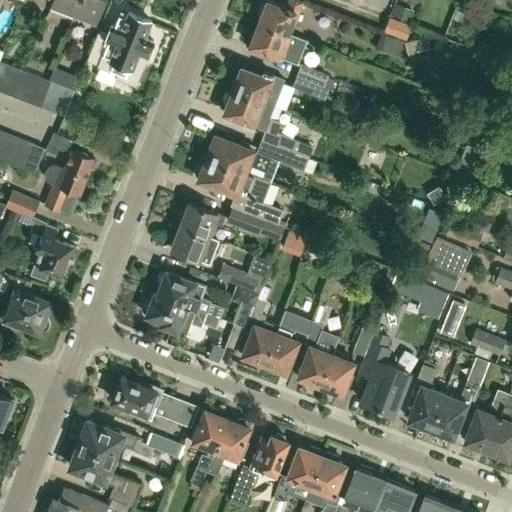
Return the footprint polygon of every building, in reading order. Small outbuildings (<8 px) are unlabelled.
[(53,0),(52,6),(73,14),(78,0),(53,0)] [(78,0),(73,14),(97,23),(106,0),(78,0)] [(260,17),(258,22),(290,34),(287,32),(292,21),(294,22),(303,1),(300,0),(288,0),(285,7),(267,0),(266,0),(265,6),(262,5),(257,16),(260,17)] [(123,45),(133,49),(130,58),(143,63),(147,55),(153,41),(146,38),(146,37),(144,37),(150,20),(128,12),(126,17),(119,14),(115,26),(111,25),(106,37),(107,38),(100,55),(116,61),(123,45)] [(410,27),(390,19),(385,32),(405,40),(410,27)] [(265,55),(266,52),(281,58),(281,57),(297,63),(306,39),(290,34),(258,22),(248,49),(265,55)] [(301,63),(297,75),(324,85),(328,76),(328,75),(301,63)] [(0,90),(9,94),(19,68),(7,64),(0,82),(0,90)] [(233,87),(233,88),(274,104),(285,78),(267,71),(267,72),(263,71),(262,74),(241,66),(238,75),(235,76),(232,84),(233,87)] [(30,72),(23,70),(19,68),(9,94),(19,98),(30,72)] [(30,102),(40,76),(30,72),(19,98),(30,102)] [(324,98),(329,88),(324,86),(324,85),(297,75),(292,86),(324,98)] [(40,76),(30,102),(42,107),(52,81),(40,76)] [(324,86),(329,88),(331,89),(335,78),(328,76),(324,85),(324,86)] [(52,81),(42,107),(53,111),(63,85),(52,81)] [(63,85),(53,111),(64,115),(74,90),(63,85)] [(265,128),(261,139),(304,155),(307,144),(277,133),(282,121),(270,116),(274,104),(233,88),(232,91),(228,92),(225,100),(227,103),(224,112),(244,120),(243,124),(257,130),(259,126),(265,128)] [(0,133),(0,159),(2,160),(12,134),(1,130),(0,133)] [(54,131),(53,132),(45,149),(56,154),(59,148),(68,152),(73,139),(54,131)] [(2,160),(12,164),(22,138),(12,134),(2,160)] [(243,141),(242,142),(242,144),(215,134),(211,145),(208,145),(206,151),(207,154),(206,157),(254,175),(260,159),(251,156),(255,145),(243,141)] [(12,164),(23,169),(34,142),(22,138),(12,164)] [(308,157),(304,155),(261,139),(257,152),(303,169),(308,157)] [(44,146),(34,142),(23,169),(34,173),(44,146)] [(60,210),(61,208),(70,211),(77,192),(79,193),(93,157),(72,149),(65,167),(58,165),(53,164),(49,166),(46,170),(46,174),(48,179),(52,181),(51,181),(54,182),(45,204),(60,210)] [(271,181),(254,175),(206,157),(205,159),(203,159),(201,165),(202,168),(198,179),(224,189),(223,192),(235,197),(232,205),(264,217),(285,226),(285,225),(279,223),(284,210),(263,202),(271,181)] [(35,261),(31,272),(46,278),(50,267),(52,268),(51,271),(59,274),(66,257),(72,259),(77,247),(54,237),(58,227),(47,223),(47,222),(32,216),(38,200),(12,191),(7,207),(23,213),(19,220),(44,231),(37,248),(40,249),(35,261)] [(180,224),(208,235),(213,221),(221,224),(225,215),(189,201),(180,224)] [(258,232),(264,217),(232,205),(226,220),(258,232)] [(477,246),(483,232),(453,220),(446,234),(477,246)] [(219,239),(208,235),(180,224),(171,248),(210,264),(219,239)] [(437,283),(458,244),(438,235),(417,274),(437,283)] [(503,258),(511,261),(511,243),(508,242),(503,258)] [(511,270),(500,266),(494,281),(511,287),(511,294),(510,298),(511,299),(511,270)] [(254,290),(259,278),(259,277),(233,267),(227,280),(238,284),(238,283),(254,290)] [(0,268),(0,282),(14,287),(7,307),(9,308),(3,322),(19,328),(22,322),(38,329),(40,329),(42,329),(44,328),(46,327),(47,326),(48,324),(49,322),(49,320),(49,319),(48,316),(46,315),(44,314),(49,300),(26,291),(30,281),(0,268)] [(206,284),(197,281),(166,269),(165,272),(163,272),(161,272),(159,273),(158,275),(157,277),(158,280),(159,281),(161,283),(157,292),(154,291),(219,317),(224,306),(210,301),(206,311),(197,307),(206,284)] [(396,270),(391,285),(423,299),(425,295),(443,303),(448,292),(396,270)] [(233,296),(254,304),(256,297),(257,297),(257,298),(260,292),(254,290),(238,283),(238,284),(233,296)] [(219,317),(154,291),(149,304),(147,304),(145,304),(144,305),(143,306),(142,308),(142,310),(143,312),(145,314),(161,320),(159,324),(187,334),(192,322),(201,326),(203,322),(216,326),(219,317)] [(257,298),(257,297),(256,297),(254,304),(247,320),(253,323),(241,354),(252,358),(253,361),(259,363),(262,362),(265,363),(279,326),(266,320),(263,325),(262,325),(265,314),(262,313),(265,301),(257,298)] [(285,309),(279,326),(265,363),(267,366),(273,369),(276,368),(286,372),(299,339),(292,337),(295,329),(307,333),(312,320),(285,309)] [(318,384),(320,384),(333,352),(339,336),(320,329),(323,323),(312,320),(307,333),(304,342),(310,344),(297,376),(307,379),(309,383),(315,385),(318,384)] [(245,327),(234,323),(226,344),(237,348),(245,327)] [(374,328),(363,325),(353,351),(364,354),(374,328)] [(499,353),(506,339),(476,327),(470,342),(499,353)] [(360,368),(372,372),(361,400),(394,413),(410,371),(385,362),(391,348),(386,346),(390,335),(375,330),(360,368)] [(175,338),(180,352),(191,348),(186,334),(175,338)] [(354,360),(333,352),(320,384),(321,385),(322,388),(329,390),(332,389),(342,393),(354,360)] [(430,427),(431,427),(444,393),(428,387),(435,368),(423,364),(416,382),(419,384),(415,396),(416,397),(408,419),(418,422),(418,426),(427,429),(430,427)] [(191,426),(199,405),(173,395),(173,396),(161,391),(162,388),(150,384),(149,387),(122,376),(118,385),(116,385),(115,385),(113,386),(110,395),(110,396),(111,397),(113,398),(112,399),(130,406),(129,409),(128,411),(152,418),(154,412),(191,426)] [(464,415),(469,402),(472,404),(479,385),(467,380),(459,399),(444,393),(431,427),(432,428),(432,431),(440,434),(443,432),(453,436),(462,414),(464,415)] [(511,383),(509,392),(486,449),(495,452),(495,455),(504,458),(506,456),(508,457),(511,447),(511,419),(510,419),(511,414),(511,383)] [(486,449),(509,392),(498,388),(489,411),(477,407),(464,440),(466,441),(467,444),(476,447),(478,445),(486,449)] [(12,397),(0,392),(0,424),(1,425),(12,397)] [(207,470),(228,417),(218,414),(219,412),(219,410),(218,410),(206,405),(199,423),(197,422),(190,438),(207,444),(205,449),(209,450),(206,456),(202,454),(197,466),(196,466),(191,482),(200,486),(207,470)] [(236,420),(228,417),(207,470),(216,473),(224,451),(240,457),(246,441),(244,440),(251,422),(241,418),(240,418),(238,419),(236,420)] [(127,431),(127,432),(115,428),(114,429),(88,419),(84,429),(80,429),(75,442),(117,457),(122,444),(135,449),(134,451),(150,457),(154,446),(179,456),(184,443),(151,431),(147,443),(141,440),(142,437),(127,431)] [(243,465),(236,481),(229,499),(244,505),(251,487),(257,471),(262,472),(262,473),(274,478),(276,472),(288,441),(285,440),(284,435),(277,432),(273,435),(271,434),(269,439),(262,437),(250,468),(243,465)] [(106,483),(107,482),(113,485),(109,495),(112,496),(129,503),(133,504),(141,483),(111,472),(117,457),(75,442),(71,453),(73,455),(69,466),(96,476),(95,478),(106,483)] [(305,498),(324,450),(310,445),(309,449),(299,445),(292,463),(290,462),(285,475),(282,473),(266,511),(281,511),(286,501),(283,500),(292,477),(296,479),(291,493),(305,498)] [(333,511),(338,501),(341,492),(337,490),(341,481),(339,481),(346,463),(336,459),(337,455),(324,450),(305,498),(320,504),(325,490),(329,492),(321,511),(333,511)] [(346,493),(375,505),(385,478),(356,467),(346,493)] [(385,478),(375,505),(394,511),(405,511),(415,489),(385,478)] [(124,511),(126,511),(129,503),(112,496),(109,504),(68,488),(64,499),(59,497),(58,501),(52,499),(47,511),(105,511),(108,506),(124,511)] [(452,511),(455,505),(425,493),(417,511),(452,511)] [(343,511),(347,505),(338,501),(333,511),(343,511)]
